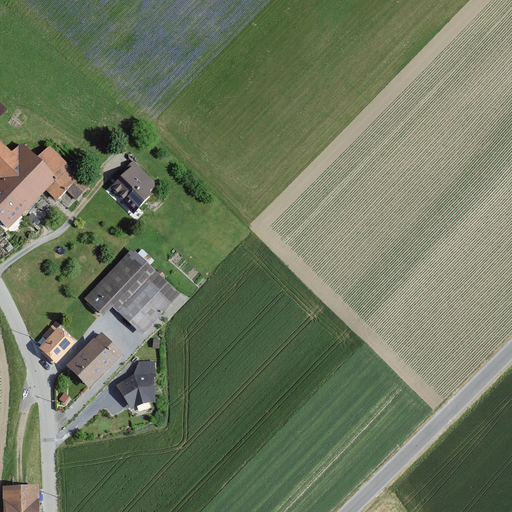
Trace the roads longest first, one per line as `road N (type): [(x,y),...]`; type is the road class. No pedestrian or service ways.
road 1 (tertiary): [(346,511),(511,346)]
road 2 (unclassified): [(0,290),(44,394),(52,511)]
road 3 (track): [(0,273),(61,230),(111,168)]
